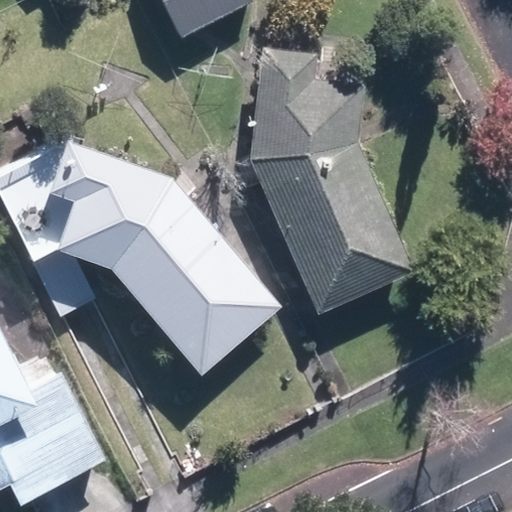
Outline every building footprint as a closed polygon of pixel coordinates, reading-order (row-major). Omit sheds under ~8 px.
[(251,2),(250,0),(156,0),(176,39),(251,2)] [(246,79),(239,160),(355,150),(358,84),(309,82),(311,49),(251,47),(249,79),(246,79)] [(193,378),(278,306),(167,175),(57,140),(40,190),(65,198),(47,251),(102,269),(193,378)] [(409,273),(355,150),(239,160),(312,315),(409,273)] [(19,391),(0,353),(0,485),(7,482),(17,503),(101,462),(56,372),(19,391)]
